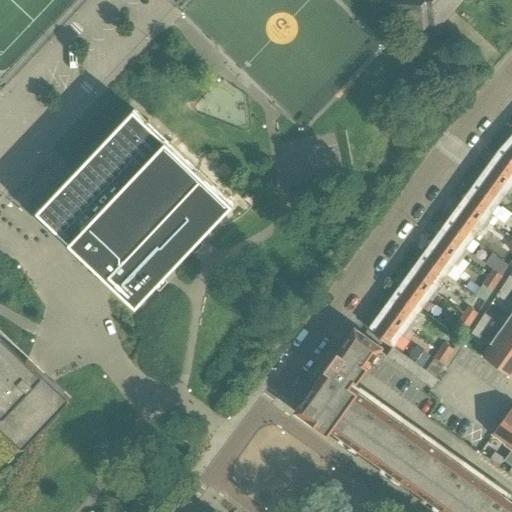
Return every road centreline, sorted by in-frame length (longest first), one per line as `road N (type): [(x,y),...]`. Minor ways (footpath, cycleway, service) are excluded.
road 1 (residential): [(511,71),(261,404)]
road 2 (residential): [(411,511),(261,404)]
